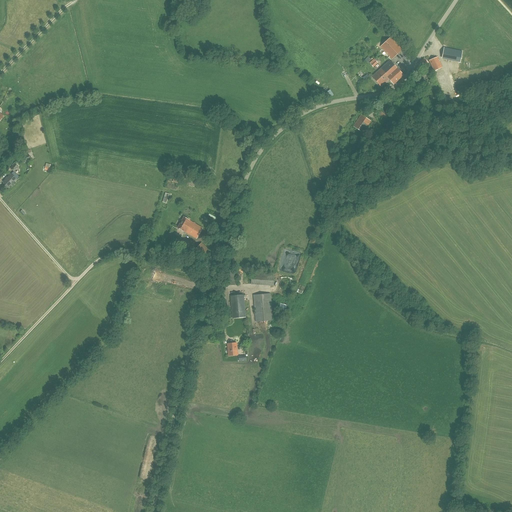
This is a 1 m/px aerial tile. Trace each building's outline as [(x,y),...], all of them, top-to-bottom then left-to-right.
[(380,47),(392,59),(402,50),(390,38),(380,47)] [(460,61),(462,51),(444,48),(442,58),(460,61)] [(434,71),(442,68),(437,57),(429,61),(434,71)] [(421,69),(428,63),(424,58),(417,64),(421,69)] [(389,79),(394,84),(403,75),(390,61),(372,77),(381,86),(389,79)] [(388,96),(383,101),(387,104),(392,99),(388,96)] [(390,115),(383,108),(378,115),(385,121),(390,115)] [(353,126),(363,133),(371,121),(361,115),(353,126)] [(400,120),(393,125),(397,129),(404,124),(400,120)] [(11,174),(3,182),(6,184),(4,186),(7,188),(8,187),(9,187),(11,185),(12,186),(15,182),(14,181),(17,179),(11,174)] [(183,231),(196,238),(202,228),(189,221),(189,220),(184,217),(177,228),(183,231)] [(212,240),(216,233),(209,230),(206,237),(212,240)] [(208,249),(201,243),(195,250),(201,256),(208,249)] [(235,270),(224,270),(224,285),(236,285),(235,270)] [(274,273),(252,271),(251,284),(273,286),(274,273)] [(273,320),(270,294),(253,295),(256,322),(273,320)] [(232,318),(245,317),(243,295),(230,296),(232,318)] [(284,312),(286,305),(279,303),(277,310),(284,312)] [(237,355),(236,343),(228,344),(229,356),(237,355)]
